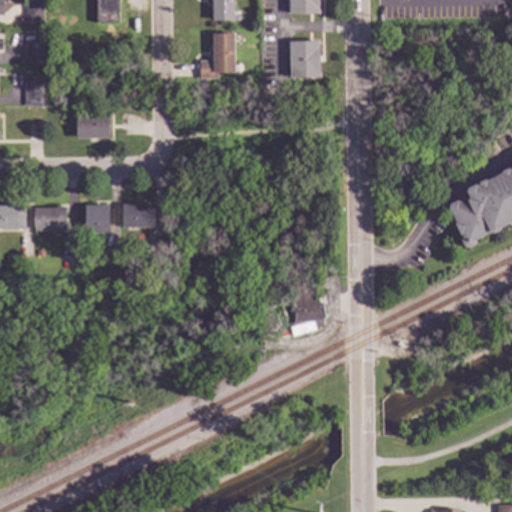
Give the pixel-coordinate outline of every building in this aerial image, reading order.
[(116,0),(116,26),(94,26),(94,0),(116,0)] [(231,0),(231,24),(210,24),(210,0),(231,0)] [(318,0),(319,16),(289,16),(288,0),(318,0)] [(40,26),(23,26),(24,9),(41,9),(40,26)] [(232,76),(215,76),(215,82),(197,83),(197,65),(210,64),(209,39),(232,38),(232,76)] [(318,80),(288,81),(287,43),(317,42),(318,80)] [(40,68),(22,68),(22,46),(27,46),(40,46),(40,68)] [(40,111),(23,110),(23,86),(36,86),(40,87),(40,111)] [(106,143),(74,142),(75,119),(106,120),(106,143)] [(511,223),(474,242),(473,247),(467,250),(462,247),(459,242),(461,237),(448,209),(448,206),(455,202),(459,203),(468,199),(465,193),(466,189),(511,167),(511,223)] [(23,233),(0,232),(0,209),(24,210),(23,233)] [(107,237),(84,236),(84,209),(108,210),(107,237)] [(152,231),(121,231),(121,209),(153,209),(152,231)] [(62,235),(32,234),(32,212),(54,212),(54,211),(63,211),(62,235)] [(317,305),(324,304),(324,321),(322,321),(323,330),(291,338),(291,325),(294,325),(290,299),(294,299),(293,292),(315,287),(317,305)] [(273,322),(260,327),(255,315),(268,310),(273,322)]
